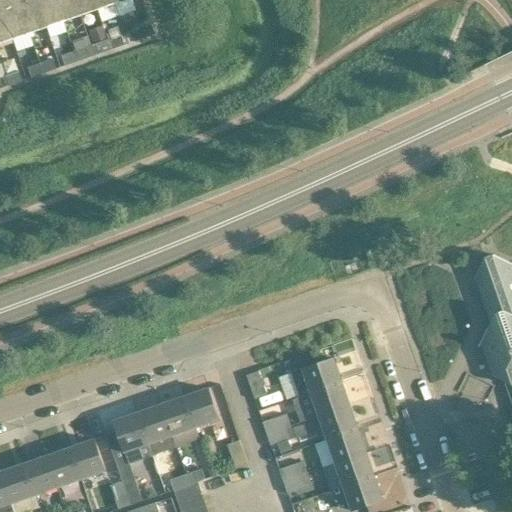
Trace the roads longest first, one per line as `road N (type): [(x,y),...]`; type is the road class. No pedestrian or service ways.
road 1 (tertiary): [(0,312),(177,244),(511,93)]
road 2 (residential): [(0,412),(344,291),(369,293)]
road 3 (residential): [(456,511),(388,314),(369,293)]
